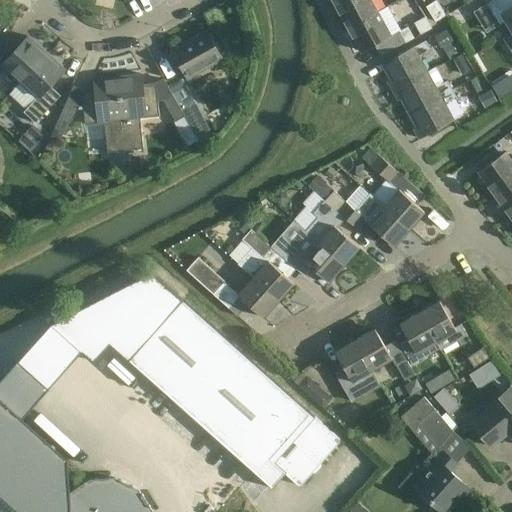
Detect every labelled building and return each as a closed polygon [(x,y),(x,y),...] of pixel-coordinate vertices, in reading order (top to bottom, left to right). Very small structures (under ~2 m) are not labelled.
[(369,0),(344,0),(335,5),(348,28),(376,12),(369,0)] [(437,0),(436,0),(426,6),(435,22),(446,15),(437,0)] [(511,2),(510,0),(482,0),(498,25),(504,22),(511,32),(511,31),(511,2)] [(376,12),(348,28),(361,52),(374,44),(381,57),(415,38),(408,26),(399,31),(398,30),(389,35),(376,12)] [(173,52),(186,77),(222,58),(208,33),(173,52)] [(21,82),(47,53),(29,37),(3,65),(21,82)] [(381,65),(394,89),(425,72),(417,57),(430,50),(426,41),(412,48),(381,65)] [(41,96),(50,86),(65,70),(47,53),(21,82),(37,97),(23,112),(36,123),(51,106),(41,96)] [(466,62),(462,54),(453,59),(458,67),(466,62)] [(394,89),(407,113),(451,88),(447,81),(434,88),(425,72),(394,89)] [(163,100),(155,85),(144,86),(143,75),(118,77),(126,150),(143,149),(140,117),(159,115),(158,101),(163,100)] [(107,152),(114,151),(116,166),(127,165),(126,150),(118,77),(94,80),(95,91),(85,92),(77,110),(84,109),(86,123),(104,121),(107,152)] [(169,86),(175,96),(183,110),(195,103),(182,79),(169,86)] [(451,120),(443,105),(457,98),(451,88),(407,113),(420,137),(451,120)] [(175,96),(164,102),(175,122),(185,117),(182,111),(183,110),(175,96)] [(65,105),(54,127),(66,133),(66,132),(77,111),(65,105)] [(33,126),(19,141),(31,152),(45,137),(33,126)] [(371,165),(386,179),(373,194),(410,229),(425,211),(419,205),(427,196),(398,171),(380,155),(371,147),(362,157),(371,165)] [(494,194),(511,180),(511,164),(503,154),(478,173),(494,194)] [(509,215),(511,212),(511,180),(494,194),(509,215)] [(370,193),(356,209),(333,190),(325,199),(337,211),(345,219),(346,217),(357,227),(365,218),(396,245),(410,229),(373,194),(372,195),(370,193)] [(345,219),(337,211),(325,199),(313,213),(318,218),(307,230),(345,263),(360,247),(338,227),(345,219)] [(251,228),(258,221),(244,209),(238,217),(251,228)] [(278,253),(271,246),(251,229),(242,239),(252,248),(237,264),(254,278),(255,277),(280,299),(295,282),(271,261),(278,253)] [(278,237),(271,246),(278,253),(279,253),(296,268),(297,267),(305,258),(329,280),(345,263),(307,230),(306,231),(290,248),(278,237)] [(198,257),(186,270),(213,294),(225,281),(198,257)] [(255,277),(254,278),(240,294),(265,316),(280,299),(255,277)] [(302,485),(341,442),(340,438),(185,299),(130,361),(272,488),(285,474),(298,485),(302,485)] [(421,312),(442,350),(468,335),(462,323),(456,327),(442,301),(421,312)] [(442,350),(421,312),(401,323),(410,338),(402,342),(413,362),(440,347),(442,350)] [(357,340),(374,369),(394,358),(378,329),(357,340)] [(351,400),(380,384),(372,370),(374,369),(357,340),(338,351),(349,370),(337,376),(351,400)] [(467,356),(474,367),(489,358),(482,347),(467,356)] [(64,348),(58,354),(94,387),(100,381),(64,348)] [(406,360),(397,365),(405,380),(414,375),(406,360)] [(70,493),(68,459),(23,419),(49,389),(19,362),(0,382),(0,511),(153,511),(139,490),(116,478),(90,480),(70,493)] [(429,393),(440,387),(432,372),(420,379),(429,393)] [(322,388),(308,375),(298,386),(313,399),(322,388)] [(511,434),(511,386),(488,406),(491,409),(474,424),(492,445),(509,431),(511,434)] [(433,396),(447,413),(458,403),(444,387),(433,396)] [(414,501),(421,493),(442,511),(456,497),(461,501),(472,489),(451,471),(458,464),(456,462),(470,447),(454,432),(424,396),(400,417),(431,453),(419,467),(417,465),(398,486),(414,501)]
